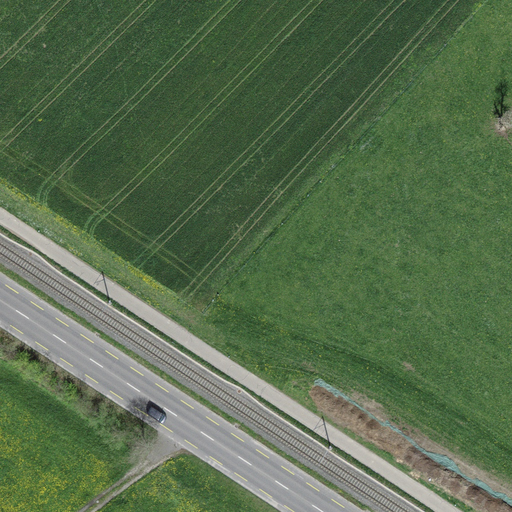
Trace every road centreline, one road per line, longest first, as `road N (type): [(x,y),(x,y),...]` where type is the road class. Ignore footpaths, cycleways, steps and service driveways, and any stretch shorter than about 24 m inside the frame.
road 1 (unclassified): [(0,215),(450,511)]
road 2 (secondary): [(0,297),(327,511)]
road 3 (track): [(83,511),(193,424)]
